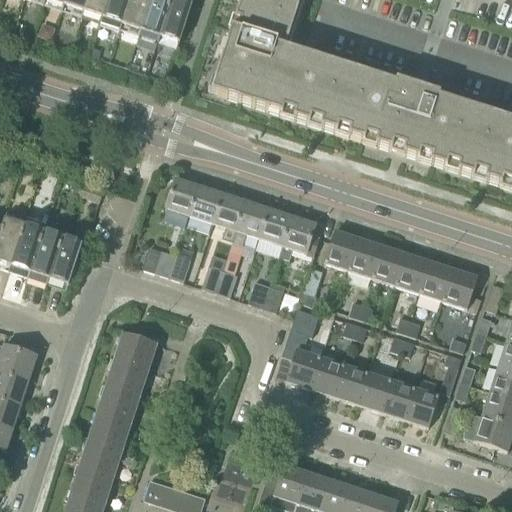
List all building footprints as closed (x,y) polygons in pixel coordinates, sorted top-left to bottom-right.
[(64,9),(66,0),(44,0),(44,2),(64,9)] [(83,15),(87,0),(66,0),(64,9),(83,15)] [(101,21),(108,0),(87,0),(83,15),(101,21)] [(108,0),(101,21),(99,27),(118,34),(120,27),(129,0),(108,0)] [(139,33),(149,0),(129,0),(120,27),(139,33)] [(171,0),(149,0),(139,33),(137,40),(156,46),(158,40),(171,0)] [(190,6),(171,0),(158,40),(177,46),(190,6)] [(240,0),(214,84),(221,86),(216,98),(511,193),(511,122),(288,51),(304,0),(240,0)] [(189,220),(198,192),(174,184),(165,212),(189,220)] [(75,199),(98,206),(102,194),(79,187),(75,199)] [(212,228),(221,199),(198,192),(189,220),(212,228)] [(236,236),(245,207),(221,199),(212,228),(236,236)] [(268,214),(245,207),(236,236),(232,247),(244,251),(247,239),(259,243),(268,214)] [(291,222),(268,214),(259,243),(281,251),(291,222)] [(315,229),(291,222),(281,251),(278,262),(288,265),(292,255),(304,259),(305,259),(312,261),(318,244),(311,241),(315,229)] [(0,267),(9,270),(22,230),(4,224),(0,233),(0,234),(0,267)] [(44,230),(25,224),(22,230),(9,270),(7,277),(27,283),(29,277),(42,236),(44,230)] [(63,236),(44,230),(42,236),(29,277),(27,283),(46,289),(48,283),(61,242),(63,236)] [(347,274),(357,243),(333,236),(324,267),(347,274)] [(80,249),(61,242),(48,283),(67,289),(80,249)] [(370,282),(380,251),(357,243),(347,274),(370,282)] [(394,290),(404,258),(380,251),(370,282),(394,290)] [(168,282),(176,260),(162,255),(154,278),(168,282)] [(417,297),(427,266),(404,258),(394,290),(417,297)] [(189,264),(176,260),(168,282),(182,287),(189,264)] [(440,305),(451,273),(427,266),(417,297),(440,305)] [(216,298),(223,276),(208,271),(201,293),(216,298)] [(473,281),(451,273),(440,305),(463,313),(473,281)] [(236,280),(223,276),(216,298),(228,302),(236,280)] [(261,313),(269,291),(254,286),(246,308),(261,313)] [(480,313),(493,317),(501,291),(489,287),(480,313)] [(282,295),(269,291),(261,313),(275,317),(282,295)] [(313,301),(302,297),(299,307),(310,311),(313,301)] [(357,324),(361,310),(350,306),(346,320),(357,324)] [(371,313),(361,310),(357,324),(366,327),(371,313)] [(284,386),(308,394),(319,361),(301,356),(305,341),(309,342),(316,321),(297,315),(282,361),(291,364),(284,386)] [(478,321),(473,337),(483,340),(488,324),(478,321)] [(404,339),(408,325),(397,322),(393,336),(404,339)] [(511,349),(511,322),(510,322),(502,347),(511,349)] [(351,343),(355,329),(344,325),(340,339),(351,343)] [(418,328),(408,325),(404,339),(414,342),(418,328)] [(365,332),(355,329),(351,343),(360,346),(365,332)] [(121,336),(113,363),(148,374),(156,348),(121,336)] [(477,356),(483,340),(473,337),(467,353),(477,356)] [(397,358),(402,344),(391,341),(387,355),(397,358)] [(461,357),(464,347),(450,343),(447,353),(461,357)] [(412,348),(402,344),(397,358),(408,361),(412,348)] [(511,376),(511,349),(502,347),(495,371),(511,376)] [(0,376),(27,385),(35,360),(1,350),(0,349),(0,376)] [(459,363),(447,359),(445,358),(442,369),(445,370),(437,397),(446,400),(459,363)] [(331,401),(342,369),(319,361),(308,394),(331,401)] [(139,401),(148,374),(113,363),(104,389),(139,401)] [(355,409),(365,377),(342,369),(331,401),(355,409)] [(462,370),(457,386),(467,389),(472,373),(462,370)] [(511,404),(511,376),(495,371),(487,396),(511,404)] [(0,403),(19,409),(27,385),(0,376),(0,403)] [(378,416),(389,384),(365,377),(355,409),(378,416)] [(402,424),(412,392),(389,384),(378,416),(402,424)] [(462,405),(467,389),(457,386),(452,401),(462,405)] [(131,427),(139,401),(104,389),(95,416),(131,427)] [(436,400),(412,392),(402,424),(425,431),(436,400)] [(511,430),(511,404),(487,396),(479,420),(511,430)] [(0,430),(11,434),(19,409),(0,403),(0,430)] [(461,414),(449,410),(441,435),(454,439),(461,414)] [(122,454),(131,427),(95,416),(87,442),(122,454)] [(504,456),(511,431),(511,430),(479,420),(468,416),(460,441),(504,456)] [(0,457),(3,458),(11,434),(0,430),(0,457)] [(114,480),(122,454),(87,442),(78,468),(114,480)] [(114,480),(78,468),(69,495),(105,506),(114,480)] [(281,511),(292,511),(305,476),(282,468),(276,485),(265,481),(255,511),(257,511),(267,511),(269,508),(281,511)] [(318,511),(328,483),(305,476),(292,511),(318,511)] [(343,511),(351,491),(328,483),(318,511),(343,511)] [(154,486),(148,484),(144,495),(150,497),(154,486)] [(160,488),(154,486),(150,497),(157,499),(160,488)] [(166,490),(160,488),(157,499),(163,501),(166,490)] [(172,492),(166,490),(163,501),(169,503),(172,492)] [(369,511),(374,498),(351,491),(343,511),(369,511)] [(179,494),(172,492),(169,503),(175,505),(179,494)] [(185,496),(179,494),(175,505),(181,507),(185,496)] [(103,511),(105,506),(69,495),(63,511),(103,511)] [(150,497),(144,495),(141,505),(153,509),(157,499),(150,497)] [(188,509),(191,498),(185,496),(181,507),(188,509)] [(194,511),(197,500),(191,498),(188,509),(194,511)] [(393,511),(396,506),(374,498),(369,511),(393,511)] [(153,509),(159,511),(163,501),(157,499),(153,509)] [(200,511),(204,502),(197,500),(194,511),(196,511),(200,511)] [(159,511),(161,511),(166,511),(169,503),(163,501),(159,511)] [(166,511),(172,511),(175,505),(169,503),(166,511)]
